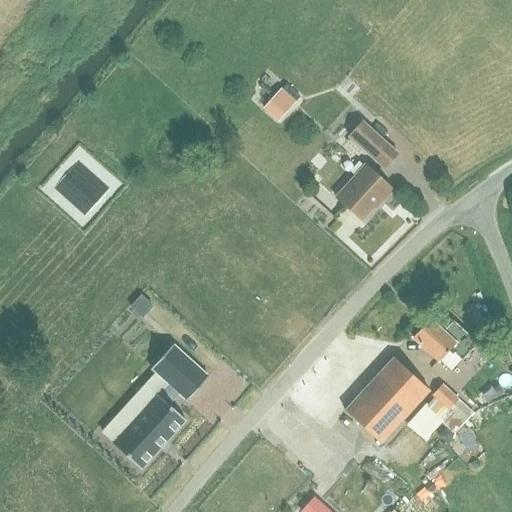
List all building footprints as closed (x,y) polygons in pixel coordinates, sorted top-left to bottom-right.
[(264,109),(278,121),(291,106),(278,94),(264,109)] [(384,169),(397,154),(362,122),(348,137),(384,169)] [(365,165),(335,197),(361,221),(380,200),(382,201),(392,190),(365,165)] [(310,197),(300,207),(324,228),(333,218),(310,197)] [(387,211),(403,219),(410,205),(394,197),(387,211)] [(311,273),(268,242),(250,267),(293,298),(311,273)] [(157,289),(214,348),(262,301),(206,243),(157,289)] [(417,326),(412,331),(412,334),(414,336),(412,338),(438,362),(439,361),(451,371),(467,354),(476,343),(453,322),(443,332),(429,319),(422,327),(420,325),(417,326)] [(139,322),(122,340),(143,360),(160,343),(139,322)] [(113,443),(112,444),(141,470),(185,420),(168,405),(178,394),(186,401),(208,377),(173,345),(151,369),(155,372),(169,385),(159,396),(157,395),(113,443)] [(380,444),(431,391),(396,357),(345,411),(380,444)] [(434,395),(435,396),(427,406),(441,419),(439,421),(455,434),(473,414),(459,402),(444,386),(434,395)] [(304,509),(301,511),(329,511),(314,498),(311,501),(309,502),(304,507),(304,509)]
